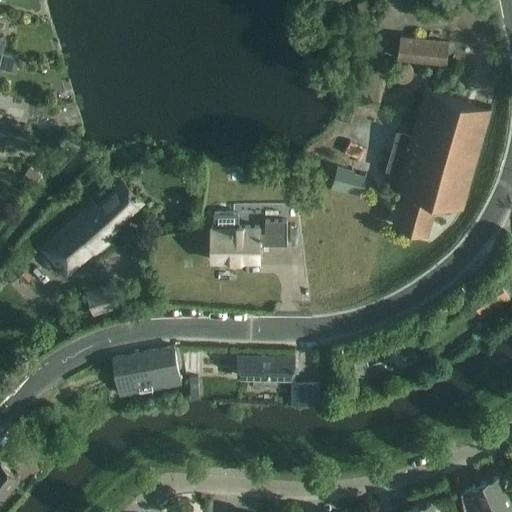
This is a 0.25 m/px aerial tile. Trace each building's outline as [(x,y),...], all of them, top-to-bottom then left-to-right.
[(400,35),(397,57),(447,63),(450,41),(400,35)] [(394,66),(394,67),(393,68),(393,70),(394,71),(394,72),(395,75),(398,78),(401,80),(405,80),(408,79),(411,78),(413,75),(414,72),(414,69),(413,66),(412,63),(409,61),(407,60),(405,60),(402,60),(400,61),(399,61),(398,61),(397,62),(396,63),(395,64),(394,65),(394,66)] [(386,167),(402,171),(398,189),(403,190),(399,205),(400,206),(395,225),(427,234),(436,199),(462,207),(490,107),(425,89),(413,134),(396,129),(386,167)] [(0,148),(4,150),(8,134),(0,131),(0,148)] [(365,174),(354,171),(355,168),(338,163),(332,186),(359,194),(365,174)] [(29,164),(24,172),(36,180),(37,180),(37,179),(41,172),(29,164)] [(118,225),(143,201),(137,195),(138,194),(135,190),(133,192),(123,181),(101,203),(98,199),(42,249),(66,275),(120,228),(118,225)] [(259,244),(287,244),(287,219),(265,219),(265,230),(259,231),(259,226),(238,226),(238,211),(213,211),(213,226),(211,226),(211,260),(259,259),(259,244)] [(26,269),(19,275),(26,282),(32,275),(26,269)] [(497,278),(471,296),(482,312),(508,295),(497,278)] [(114,280),(83,289),(90,316),(122,307),(114,280)] [(462,295),(453,300),(470,323),(483,315),(482,312),(471,296),(470,294),(468,291),(465,293),(462,295)] [(453,300),(422,321),(438,345),(466,326),(467,326),(470,323),(453,300)] [(471,332),(477,340),(477,341),(493,329),(492,329),(486,321),(471,332)] [(114,356),(115,363),(121,394),(182,383),(175,344),(114,356)] [(238,375),(295,376),(296,354),(238,353),(238,375)] [(363,365),(345,371),(348,382),(367,377),(363,365)] [(197,374),(190,375),(191,396),(199,395),(197,374)] [(0,494),(3,497),(18,480),(0,464),(0,494)] [(511,511),(511,505),(498,475),(461,492),(464,511),(511,511)] [(433,511),(431,502),(405,509),(393,511),(433,511)]
